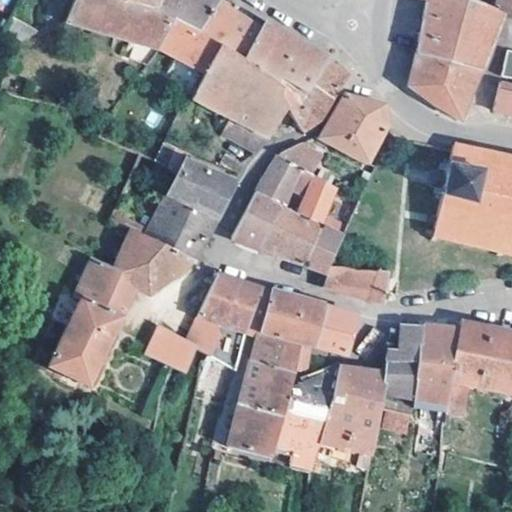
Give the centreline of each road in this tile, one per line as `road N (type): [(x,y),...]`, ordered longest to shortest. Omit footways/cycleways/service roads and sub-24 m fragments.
road 1 (residential): [(511,294),(379,311),(224,259),(225,230),(261,158)]
road 2 (residential): [(351,24),(387,85),(416,115),(511,140)]
